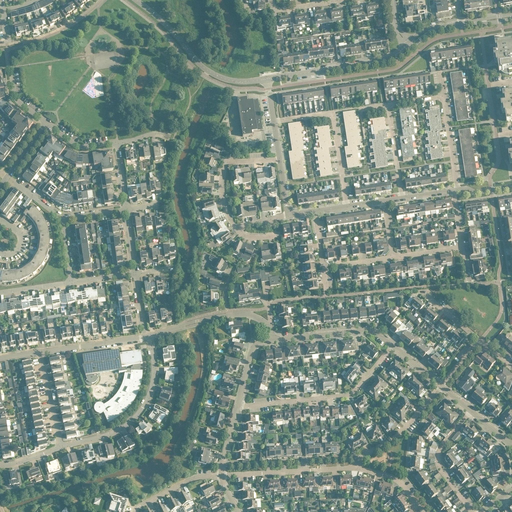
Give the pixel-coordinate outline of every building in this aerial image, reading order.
[(85,5),(85,4),(81,0),(76,0),(74,2),(80,9),(84,6),(83,5),(85,4),(85,5)] [(244,0),(245,2),(249,1),(250,4),(253,4),(253,8),(258,7),(259,11),(265,10),(265,12),(264,4),(265,4),(265,6),(264,0),(244,0)] [(443,8),(441,0),(433,0),(434,4),(435,4),(436,3),(437,9),(443,8)] [(477,9),(475,0),(469,0),(472,12),(476,11),(476,10),(477,9)] [(484,10),(482,1),(482,0),(475,0),(477,9),(479,9),(479,10),(484,10)] [(488,0),(482,1),(484,10),(488,9),(488,8),(489,8),(493,7),(491,0),(488,0)] [(417,1),(410,2),(411,12),(417,11),(421,11),(420,6),(418,7),(417,1)] [(411,12),(410,2),(402,3),(403,9),(404,9),(404,8),(405,8),(406,13),(411,12)] [(72,4),(66,7),(71,15),(71,14),(73,13),(73,14),(77,11),(72,4)] [(373,14),(371,4),(366,5),(367,11),(364,11),(365,18),(365,21),(369,20),(368,17),(373,17),(373,14)] [(377,4),(371,4),(373,14),(378,14),(378,16),(381,15),(380,9),(378,9),(377,4)] [(360,6),(355,7),(356,17),(357,19),(361,18),(361,21),(365,21),(365,18),(364,11),(361,12),(360,6)] [(71,15),(66,7),(61,11),(59,12),(63,19),(65,18),(66,19),(69,16),(69,15),(70,14),(71,15)] [(356,17),(355,7),(350,8),(350,14),(348,14),(349,20),(352,20),(351,17),(356,17)] [(449,12),(448,7),(443,8),(444,19),(452,18),(451,11),(450,11),(450,12),(449,12)] [(444,19),(443,8),(437,9),(438,14),(436,14),(436,13),(437,20),(444,19)] [(341,9),(336,10),(337,20),(337,22),(346,21),(345,14),(342,15),(341,9)] [(337,20),(336,10),(330,11),(331,16),(328,17),(329,23),(332,23),(332,20),(337,20)] [(325,11),(319,12),(321,24),(326,24),(326,25),(329,25),(329,23),(328,17),(325,17),(325,11)] [(418,17),(417,11),(411,12),(413,23),(421,22),(420,16),(419,16),(418,17)] [(62,20),(63,19),(59,12),(58,13),(54,14),(53,12),(51,13),(52,16),(56,24),(56,22),(58,21),(58,23),(62,21),(62,20)] [(321,24),(319,12),(314,13),(315,19),(312,19),(313,26),(321,24)] [(413,23),(411,12),(406,13),(407,18),(405,19),(405,18),(406,24),(413,23)] [(305,14),(300,15),(301,25),(306,24),(307,27),(310,26),(309,20),(306,20),(305,14)] [(301,28),(301,25),(300,15),(294,16),(295,22),(292,22),(293,29),(294,32),(296,32),(297,31),(297,30),(297,28),(301,28)] [(56,24),(52,16),(46,19),(50,27),(54,25),(53,24),(55,23),(56,24)] [(289,17),(283,18),(285,27),(290,27),(290,29),(293,29),(292,22),(290,23),(289,17)] [(285,27),(283,18),(278,18),(279,24),(276,25),(277,31),(285,30),(285,27)] [(43,20),(37,22),(40,31),(40,30),(40,29),(42,28),(42,30),(46,28),(43,20)] [(20,23),(21,26),(23,35),(23,34),(25,34),(25,35),(30,34),(28,25),(24,26),(23,22),(20,23)] [(40,31),(37,22),(31,24),(34,33),(38,31),(37,30),(39,29),(40,31)] [(23,34),(23,35),(21,26),(20,23),(14,24),(14,25),(12,25),(13,33),(13,32),(15,32),(16,37),(21,36),(20,35),(23,34)] [(371,51),(370,41),(365,42),(364,40),(361,41),(362,47),(365,46),(366,52),(371,51)] [(360,47),(362,47),(361,41),(359,41),(359,45),(354,45),(356,55),(361,54),(360,47)] [(511,41),(508,42),(500,43),(495,44),(496,48),(495,48),(496,53),(494,53),(494,57),(495,64),(497,63),(498,63),(499,72),(501,72),(502,73),(504,74),(509,75),(510,75),(511,73),(511,41)] [(345,57),(344,47),(339,48),(339,46),(336,46),(337,56),(340,55),(340,57),(345,57)] [(289,65),(287,55),(287,52),(281,53),(282,54),(278,55),(279,63),(283,63),(283,66),(289,65)] [(463,78),(462,72),(450,74),(451,81),(463,79),(463,80),(466,80),(465,78),(463,78)] [(464,85),(463,80),(463,79),(451,81),(452,88),(464,86),(464,87),(468,86),(468,84),(464,85)] [(465,92),(464,87),(464,86),(452,88),(453,95),(465,93),(465,94),(468,94),(467,91),(465,92)] [(511,92),(503,94),(503,98),(504,103),(501,104),(502,108),(501,108),(502,114),(505,113),(507,122),(511,122),(511,121),(511,92)] [(466,99),(465,94),(465,93),(453,95),(454,101),(466,100),(466,101),(469,100),(468,98),(466,99)] [(262,131),(258,100),(247,102),(246,98),(237,100),(243,137),(252,136),(251,132),(262,131)] [(467,105),(466,101),(466,100),(454,101),(455,108),(467,107),(467,108),(470,107),(469,105),(467,105)] [(0,109),(4,113),(11,107),(9,105),(8,106),(7,104),(0,108),(0,109)] [(12,110),(13,109),(11,107),(4,113),(8,119),(13,112),(12,110)] [(439,107),(429,108),(430,112),(428,112),(428,111),(425,111),(425,113),(428,113),(428,118),(429,119),(440,117),(439,107)] [(468,112),(467,108),(467,107),(455,108),(456,115),(468,113),(468,114),(471,114),(470,112),(468,112)] [(412,114),(411,108),(399,110),(400,117),(412,115),(412,116),(414,116),(414,114),(412,114)] [(355,117),(355,111),(343,113),(344,120),(356,119),(356,120),(358,119),(358,117),(355,117)] [(12,123),(18,114),(16,112),(15,113),(13,112),(8,119),(12,121),(11,122),(12,123)] [(469,119),(468,114),(468,113),(456,115),(457,122),(469,120),(469,121),(472,121),(471,119),(469,119)] [(24,118),(18,114),(12,123),(17,127),(18,127),(20,123),(22,124),(24,121),(23,120),(24,118)] [(413,121),(412,116),(412,115),(400,117),(401,124),(413,122),(413,123),(415,123),(415,121),(413,121)] [(441,124),(440,117),(429,119),(428,118),(426,118),(426,120),(429,120),(429,125),(429,126),(441,124)] [(385,125),(384,118),(372,120),(372,119),(369,120),(370,122),(372,121),(373,126),(373,127),(385,125)] [(357,124),(356,120),(356,119),(344,120),(345,127),(357,125),(357,126),(359,126),(359,124),(357,124)] [(33,124),(27,120),(26,122),(24,121),(22,124),(20,123),(18,127),(22,130),(23,129),(26,131),(27,129),(29,130),(33,124)] [(414,128),(413,123),(413,122),(401,124),(402,131),(414,129),(414,130),(416,129),(416,127),(414,128)] [(301,129),(300,123),(288,125),(289,132),(301,130),(301,131),(303,131),(303,129),(301,129)] [(442,131),(441,124),(429,126),(429,125),(427,125),(427,127),(430,127),(430,132),(439,131),(442,131)] [(358,131),(357,126),(357,125),(345,127),(346,134),(358,132),(358,133),(360,133),(360,131),(358,131)] [(386,132),(385,126),(385,125),(373,127),(373,126),(370,126),(371,129),(373,128),(374,133),(374,134),(386,132)] [(22,139),(26,133),(25,132),(26,131),(23,129),(22,130),(18,127),(17,127),(13,132),(22,139)] [(330,134),(329,127),(317,128),(317,127),(314,128),(314,130),(317,130),(318,134),(318,135),(330,134)] [(415,134),(414,130),(414,129),(402,131),(403,137),(411,136),(415,136),(415,137),(417,136),(417,134),(415,134)] [(471,135),(470,129),(459,131),(460,138),(472,136),(472,137),(474,137),(474,135),(471,135)] [(302,136),(301,131),(301,130),(289,132),(290,139),(302,137),(302,138),(304,137),(304,135),(302,136)] [(440,138),(439,131),(430,132),(427,133),(427,132),(424,132),(425,134),(427,134),(428,139),(428,140),(440,138)] [(22,139),(13,132),(13,133),(14,133),(11,137),(10,136),(19,143),(22,139)] [(359,138),(358,133),(358,132),(346,134),(347,141),(359,139),(359,140),(361,140),(361,138),(359,138)] [(387,139),(386,133),(386,132),(374,134),(374,133),(371,133),(372,135),(374,135),(375,140),(375,141),(384,140),(387,139)] [(331,140),(330,135),(330,134),(318,135),(318,134),(315,135),(315,137),(318,136),(319,141),(319,142),(331,140)] [(19,143),(10,136),(7,140),(15,146),(18,143),(19,143)] [(412,142),(411,136),(403,137),(399,138),(400,145),(412,143),(412,144),(415,144),(415,142),(412,142)] [(472,142),(472,137),(472,136),(460,138),(461,145),(473,143),(473,144),(475,144),(475,142),(472,142)] [(303,143),(302,138),(302,137),(290,139),(291,145),(303,144),(303,145),(305,144),(305,142),(303,143)] [(55,144),(57,142),(51,138),(46,143),(48,145),(47,146),(50,149),(49,150),(53,153),(56,148),(55,147),(57,145),(55,144)] [(441,145),(440,138),(428,140),(428,139),(425,139),(426,141),(428,141),(429,146),(429,147),(441,145)] [(360,145),(359,140),(359,139),(347,141),(348,147),(356,146),(356,147),(360,146),(360,147),(362,146),(362,144),(360,145)] [(15,146),(7,140),(4,145),(12,151),(15,146)] [(332,147),(331,141),(331,140),(319,142),(319,141),(316,142),(316,144),(319,143),(320,149),(328,148),(332,147)] [(385,146),(384,140),(375,141),(375,140),(372,141),(372,140),(369,141),(369,143),(372,142),(373,147),(373,148),(385,146)] [(413,149),(412,144),(412,143),(400,145),(401,152),(413,150),(413,151),(416,150),(416,148),(413,149)] [(473,149),(473,144),(473,143),(461,145),(462,152),(474,150),(474,151),(476,151),(476,149),(473,149)] [(65,149),(59,144),(58,146),(57,145),(55,147),(56,148),(53,153),(59,158),(65,149)] [(163,145),(162,144),(160,144),(159,144),(157,144),(158,149),(157,149),(157,148),(153,148),(155,162),(161,161),(161,156),(166,155),(165,150),(164,150),(163,145)] [(206,152),(205,156),(218,161),(219,158),(217,157),(218,155),(219,155),(220,152),(221,152),(222,152),(223,148),(216,144),(214,149),(210,148),(208,153),(206,152)] [(304,149),(303,145),(303,144),(291,145),(292,152),(300,151),(304,151),(304,152),(306,151),(306,149),(304,149)] [(12,151),(4,145),(1,149),(9,155),(12,151)] [(144,150),(144,145),(142,145),(141,145),(140,146),(139,146),(139,147),(140,158),(144,157),(144,158),(150,158),(149,147),(145,148),(146,149),(144,150)] [(442,152),(441,145),(429,147),(429,146),(425,146),(425,148),(429,148),(430,152),(430,153),(442,152)] [(47,146),(46,148),(44,146),(40,152),(49,159),(53,153),(49,150),(50,149),(47,146)] [(357,152),(356,147),(356,146),(348,147),(344,148),(345,155),(357,153),(357,154),(360,154),(360,152),(357,152)] [(386,153),(385,146),(373,148),(373,147),(370,147),(370,149),(373,149),(374,154),(374,155),(386,153)] [(131,153),(130,148),(129,148),(127,149),(126,149),(125,150),(126,161),(130,160),(131,162),(137,161),(135,151),(132,151),(132,153),(131,153)] [(329,155),(328,148),(320,149),(316,149),(316,148),(314,149),(314,151),(316,151),(317,155),(317,156),(329,155)] [(9,155),(1,149),(0,149),(0,154),(6,159),(9,155)] [(63,160),(69,153),(69,152),(65,149),(59,158),(60,157),(63,160)] [(414,155),(413,151),(413,150),(401,152),(403,162),(413,161),(412,157),(414,157),(414,158),(417,157),(417,155),(414,155)] [(474,156),(474,151),(474,150),(462,152),(463,159),(475,157),(475,158),(477,157),(477,155),(474,156)] [(301,157),(300,151),(292,152),(288,153),(290,159),(301,158),(302,159),(304,159),(304,156),(301,157)] [(49,159),(40,152),(37,156),(46,163),(45,162),(48,158),(49,159)] [(69,163),(74,154),(69,152),(69,153),(63,160),(69,163)] [(443,159),(442,152),(430,153),(430,152),(428,153),(428,155),(430,155),(431,160),(443,159)] [(102,160),(101,160),(101,165),(107,164),(107,162),(110,162),(109,160),(111,160),(110,153),(103,154),(103,156),(102,156),(102,160)] [(358,159),(357,154),(357,153),(345,155),(346,162),(358,160),(358,161),(361,161),(361,158),(358,159)] [(387,160),(386,154),(386,153),(374,155),(374,154),(369,154),(370,157),(374,156),(375,161),(375,162),(387,160)] [(75,165),(78,157),(78,156),(74,154),(69,163),(75,165)] [(100,154),(92,155),(94,166),(99,166),(101,165),(101,160),(102,160),(102,156),(100,156),(100,154)] [(318,163),(330,161),(329,155),(317,156),(317,155),(315,156),(315,158),(317,157),(318,162),(318,163)] [(46,163),(37,156),(36,157),(37,157),(35,161),(35,162),(43,167),(46,163)] [(216,164),(217,164),(218,161),(205,156),(202,162),(203,165),(214,169),(215,168),(216,164)] [(475,163),(475,158),(475,157),(463,159),(464,165),(476,164),(476,165),(478,164),(478,162),(475,163)] [(302,164),(302,159),(301,158),(290,159),(291,166),(302,165),(303,166),(305,165),(305,163),(302,164)] [(359,166),(358,161),(358,160),(346,162),(347,169),(359,167),(359,168),(362,167),(362,165),(359,166)] [(388,167),(387,160),(375,162),(375,161),(370,161),(371,163),(375,163),(376,169),(388,167)] [(43,167),(35,162),(35,161),(32,165),(40,171),(43,167)] [(331,168),(330,161),(318,163),(318,162),(316,162),(316,165),(318,164),(319,169),(319,170),(331,168)] [(101,165),(101,167),(102,173),(113,171),(112,163),(110,164),(110,162),(107,162),(107,164),(101,165)] [(476,169),(476,165),(476,164),(464,165),(465,172),(477,170),(477,171),(479,171),(479,169),(476,169)] [(40,171),(32,165),(29,169),(29,170),(37,175),(40,171)] [(303,170),(303,166),(302,165),(291,166),(292,173),(304,172),(306,172),(306,170),(303,170)] [(267,168),(264,169),(267,183),(270,183),(270,181),(275,180),(274,169),(270,170),(270,171),(268,171),(268,169),(267,168)] [(320,177),(332,175),(331,168),(319,170),(319,169),(317,169),(317,171),(319,171),(320,177)] [(39,177),(37,175),(29,170),(29,169),(25,173),(33,179),(36,181),(39,177)] [(244,169),(240,170),(243,184),(250,183),(251,181),(250,170),(249,169),(246,170),(246,171),(245,171),(244,170),(244,169)] [(267,183),(264,169),(261,169),(261,170),(261,171),(259,171),(259,170),(256,171),(257,183),(259,184),(267,183)] [(243,184),(240,170),(238,170),(237,171),(238,173),(236,173),(235,173),(232,173),(232,176),(231,176),(232,180),(233,180),(233,183),(239,183),(239,185),(243,184)] [(478,176),(477,171),(477,170),(465,172),(466,179),(477,177),(478,178),(480,178),(480,176),(478,176)] [(304,177),(304,172),(292,173),(293,180),(304,179),(307,179),(307,177),(304,177)] [(30,184),(33,179),(25,173),(22,178),(30,184)] [(111,176),(112,176),(111,173),(100,175),(101,183),(111,181),(111,176)] [(199,177),(199,184),(214,185),(214,182),(213,181),(212,181),(212,179),(213,179),(213,176),(212,176),(201,175),(199,177)] [(112,186),(112,184),(111,181),(101,183),(102,190),(113,188),(113,186),(112,186)] [(156,182),(150,183),(152,197),(152,196),(151,193),(154,193),(154,191),(155,191),(156,196),(157,196),(159,195),(160,195),(161,194),(160,183),(156,183),(156,182)] [(152,197),(150,183),(149,183),(150,186),(146,186),(146,185),(140,186),(142,200),(142,199),(142,196),(145,195),(145,194),(146,194),(147,199),(148,198),(149,198),(150,197),(152,197)] [(45,197),(52,187),(48,184),(42,193),(42,192),(44,194),(43,195),(45,197)] [(199,184),(199,187),(201,188),(201,193),(211,194),(211,190),(211,189),(211,188),(213,188),(213,187),(214,185),(199,184)] [(142,200),(140,186),(140,188),(137,189),(137,188),(127,189),(129,199),(135,198),(135,197),(136,197),(137,201),(138,201),(140,201),(141,200),(142,200)] [(49,200),(56,190),(52,187),(45,197),(46,195),(48,197),(47,198),(49,200)] [(113,191),(114,191),(113,188),(102,190),(103,197),(113,196),(113,191)] [(18,200),(23,194),(19,191),(18,193),(16,192),(14,190),(13,191),(14,192),(11,195),(18,200)] [(53,203),(60,193),(56,190),(49,200),(50,198),(52,200),(51,201),(53,203)] [(271,211),(269,197),(268,190),(264,191),(265,195),(267,196),(267,197),(262,198),(260,200),(262,211),(262,212),(265,212),(265,211),(267,210),(267,211),(268,212),(271,211)] [(63,207),(66,196),(61,195),(60,194),(60,193),(53,203),(54,201),(58,204),(61,205),(61,207),(63,207)] [(18,200),(11,195),(9,198),(8,197),(8,198),(15,204),(17,206),(20,201),(18,200)] [(74,208),(72,196),(72,197),(71,197),(66,196),(63,207),(63,208),(63,207),(65,208),(66,206),(68,207),(73,206),(74,208)] [(114,201),(114,199),(113,196),(103,197),(105,205),(115,203),(115,201),(114,201)] [(272,197),(269,197),(271,211),(273,211),(274,210),(274,208),(275,208),(276,209),(280,208),(278,198),(272,199),(272,197)] [(15,204),(8,198),(7,199),(7,200),(5,203),(12,208),(15,204)] [(253,202),(247,203),(247,201),(247,198),(245,198),(245,201),(245,203),(248,217),(251,217),(251,216),(251,215),(253,215),(253,216),(256,215),(255,203),(253,202)] [(202,210),(203,213),(217,209),(216,206),(215,206),(213,207),(213,205),(213,204),(212,201),(202,204),(204,209),(202,210)] [(487,202),(482,203),(483,211),(483,213),(483,214),(490,213),(489,210),(488,210),(487,202)] [(12,208),(5,203),(3,206),(2,206),(2,207),(10,213),(11,214),(15,210),(12,208)] [(248,217),(245,203),(242,204),(242,206),(237,206),(238,217),(242,216),(244,215),(244,217),(245,218),(248,217)] [(1,209),(0,209),(0,211),(2,213),(1,215),(5,218),(6,219),(10,213),(2,207),(1,208),(1,209)] [(39,213),(36,210),(33,207),(29,212),(26,210),(23,215),(24,216),(25,217),(27,215),(28,216),(32,220),(39,213)] [(218,212),(217,209),(203,213),(205,220),(207,221),(218,218),(218,217),(218,215),(217,215),(216,213),(217,213),(218,212)] [(384,221),(383,215),(380,215),(380,212),(374,212),(375,220),(376,226),(379,225),(379,221),(378,222),(378,220),(381,220),(381,221),(384,221)] [(42,216),(39,213),(32,220),(35,223),(36,225),(44,220),(42,216)] [(146,228),(144,214),(143,214),(142,214),(140,214),(139,214),(140,219),(138,219),(138,218),(132,219),(133,225),(136,225),(137,233),(143,232),(142,226),(146,226),(146,228)] [(156,228),(154,214),(153,214),(151,214),(150,214),(149,214),(150,219),(148,219),(148,218),(145,218),(144,215),(144,214),(146,228),(146,231),(148,231),(148,228),(152,227),(152,226),(155,226),(156,228)] [(164,215),(164,214),(163,214),(162,214),(160,214),(159,214),(159,219),(158,219),(158,218),(155,218),(154,215),(154,214),(156,228),(162,227),(162,226),(166,226),(164,215)] [(48,228),(46,225),(46,224),(44,220),(36,225),(37,227),(38,231),(48,228)] [(119,226),(118,224),(118,221),(107,222),(108,230),(118,229),(118,226),(119,226)] [(211,229),(211,231),(212,233),(214,236),(215,237),(227,229),(225,226),(224,226),(223,227),(222,225),(223,225),(221,223),(220,223),(211,229)] [(305,223),(300,224),(301,229),(302,233),(307,232),(308,235),(311,234),(310,228),(307,228),(306,224),(305,224),(305,223)] [(296,224),(291,225),(292,231),(293,235),(299,234),(299,236),(302,235),(302,233),(301,229),(298,230),(297,225),(296,225),(296,224)] [(290,240),(294,239),(293,235),(292,231),(289,231),(289,226),(288,226),(287,226),(282,226),(284,236),(287,236),(287,238),(290,237),(290,240)] [(49,233),(49,232),(48,228),(38,231),(39,236),(40,238),(49,237),(49,233)] [(470,235),(468,235),(469,241),(478,239),(477,230),(475,231),(474,228),(469,228),(470,235)] [(120,236),(120,233),(119,231),(118,229),(108,230),(109,237),(120,236)] [(228,231),(227,229),(215,237),(217,240),(218,239),(222,244),(230,238),(228,235),(227,234),(226,233),(228,232),(228,231)] [(436,232),(430,233),(431,235),(432,244),(437,243),(437,240),(440,239),(439,230),(439,229),(435,230),(436,232)] [(449,242),(448,233),(445,233),(445,229),(439,230),(440,239),(443,239),(444,243),(449,242)] [(454,237),(457,237),(456,230),(453,231),(453,232),(448,233),(449,242),(455,241),(454,237)] [(432,244),(431,235),(430,234),(430,233),(426,234),(425,231),(421,232),(422,234),(423,242),(426,241),(426,245),(432,244)] [(420,242),(423,242),(422,234),(416,235),(416,237),(413,238),(415,247),(420,246),(420,242)] [(120,243),(120,241),(121,240),(120,236),(109,237),(110,245),(120,243)] [(415,247),(413,238),(413,236),(404,237),(405,239),(405,244),(409,244),(409,248),(415,247)] [(50,241),(49,237),(40,238),(40,240),(39,245),(49,246),(50,241)] [(376,244),(373,244),(374,251),(377,251),(377,252),(383,252),(383,249),(387,249),(387,248),(385,239),(379,240),(380,243),(376,244)] [(400,246),(400,249),(401,250),(406,249),(405,244),(405,239),(399,240),(399,239),(395,239),(396,246),(400,246)] [(122,246),(121,246),(120,243),(110,245),(107,245),(108,253),(110,252),(122,251),(122,248),(122,246)] [(169,255),(170,260),(171,260),(173,259),(174,259),(175,258),(174,253),(176,253),(175,247),(170,248),(169,243),(163,244),(165,257),(168,257),(168,255),(169,255)] [(240,259),(246,245),(243,244),(242,244),(242,245),(240,245),(240,244),(237,243),(232,254),(237,256),(237,258),(240,259)] [(358,253),(362,252),(361,246),(360,243),(351,244),(351,248),(353,256),(359,255),(358,253)] [(49,250),(49,247),(49,246),(39,245),(39,249),(38,251),(47,254),(49,250)] [(249,246),(248,245),(246,245),(240,259),(247,262),(250,261),(254,249),(254,248),(251,247),(250,248),(249,248),(249,247),(249,246)] [(272,260),(270,245),(267,246),(266,247),(266,248),(264,248),(264,247),(261,247),(260,248),(262,260),(264,262),(272,260)] [(279,245),(276,246),(275,247),(274,247),(273,245),(270,245),(272,260),(276,260),(276,258),(281,257),(279,245)] [(307,248),(306,245),(300,246),(301,252),(303,252),(303,255),(307,254),(313,254),(312,249),(311,248),(307,248)] [(345,245),(336,246),(337,256),(340,256),(341,258),(347,257),(347,256),(349,255),(348,246),(346,247),(345,245)] [(364,246),(361,246),(362,252),(365,252),(366,254),(372,253),(370,245),(364,246)] [(333,257),(337,256),(336,246),(332,247),(332,250),(327,251),(328,260),(334,259),(333,257)] [(163,261),(162,250),(158,251),(158,249),(151,250),(153,260),(156,260),(156,258),(157,258),(158,263),(159,263),(161,262),(162,262),(163,262),(163,261)] [(480,250),(470,251),(471,254),(471,260),(477,259),(483,258),(482,250),(480,250)] [(46,258),(47,254),(38,251),(37,253),(35,257),(44,262),(46,258)] [(122,258),(122,255),(123,255),(123,253),(122,251),(110,252),(111,256),(112,256),(112,260),(122,258)] [(151,264),(150,253),(146,254),(146,252),(140,253),(140,257),(141,263),(145,263),(144,262),(146,261),(146,266),(148,266),(149,266),(150,265),(152,264),(151,264)] [(308,257),(307,254),(303,255),(301,255),(302,258),(304,258),(305,264),(309,263),(314,262),(314,258),(313,258),(313,257),(308,257)] [(449,254),(445,255),(446,264),(451,264),(452,268),(455,267),(454,259),(451,259),(450,255),(449,255),(449,254)] [(228,266),(227,265),(211,255),(209,259),(209,261),(212,262),(211,265),(211,267),(222,273),(223,272),(225,270),(224,269),(224,268),(225,268),(226,268),(228,266)] [(446,264),(445,255),(440,256),(441,257),(439,257),(440,261),(437,261),(439,273),(440,272),(440,269),(442,269),(442,268),(443,267),(443,265),(446,264)] [(41,266),(43,263),(44,262),(35,257),(33,261),(31,263),(38,269),(41,266)] [(432,257),(428,258),(430,267),(430,269),(435,271),(435,273),(436,274),(437,276),(439,276),(439,273),(437,261),(434,262),(434,260),(434,258),(433,258),(432,257)] [(124,266),(124,263),(124,261),(123,261),(122,258),(112,260),(114,267),(124,266)] [(430,269),(430,267),(428,258),(424,258),(424,259),(423,259),(424,265),(421,266),(422,275),(425,275),(425,270),(430,269)] [(483,266),(482,263),(482,259),(474,261),(475,264),(472,264),(473,271),(487,269),(487,268),(486,268),(486,267),(485,267),(485,266),(484,266),(483,266)] [(413,274),(412,262),(407,263),(407,264),(406,264),(407,268),(404,268),(405,274),(408,274),(408,275),(413,274)] [(422,275),(421,266),(418,266),(417,262),(416,262),(412,262),(413,274),(413,275),(419,274),(419,276),(422,275)] [(35,273),(38,269),(31,263),(30,264),(26,267),(32,275),(35,273)] [(309,266),(309,263),(305,264),(303,264),(303,267),(305,267),(306,273),(310,272),(316,271),(315,266),(314,266),(309,266)] [(405,277),(405,274),(404,268),(401,269),(400,265),(399,265),(399,264),(395,265),(396,274),(400,273),(400,275),(400,276),(401,276),(401,277),(402,277),(405,277)] [(396,274),(395,265),(390,265),(390,266),(389,266),(390,270),(387,271),(388,276),(391,276),(391,275),(396,274)] [(28,278),(32,275),(26,267),(22,270),(20,270),(24,279),(28,278)] [(361,268),(362,277),(363,280),(371,279),(370,273),(367,274),(367,268),(366,268),(365,267),(361,268)] [(379,276),(378,267),(373,268),(374,269),(373,269),(373,273),(370,273),(371,279),(374,279),(374,277),(379,276)] [(382,267),(378,267),(379,276),(380,278),(385,277),(385,278),(388,278),(388,276),(387,271),(384,271),(384,267),(383,267),(382,267)] [(362,277),(361,268),(356,268),(356,269),(355,269),(356,273),(353,274),(354,282),(360,281),(359,277),(362,277)] [(484,275),(484,273),(485,272),(486,272),(486,271),(487,270),(487,269),(473,271),(474,277),(477,277),(477,280),(485,279),(484,275)] [(24,279),(20,270),(18,271),(14,272),(16,282),(20,281),(24,279)] [(345,280),(344,270),(340,271),(340,272),(339,272),(339,276),(336,276),(337,282),(340,282),(341,283),(346,282),(345,280)] [(349,270),(344,270),(345,280),(351,279),(351,282),(354,282),(353,274),(350,274),(350,270),(349,270)] [(269,275),(265,276),(264,271),(259,272),(261,283),(269,281),(270,286),(280,285),(280,283),(281,283),(280,282),(279,277),(269,278),(269,275)] [(16,282),(14,272),(9,273),(7,273),(7,283),(11,283),(16,282)] [(311,275),(310,272),(306,273),(304,273),(305,279),(307,278),(307,282),(311,281),(317,280),(316,275),(315,274),(311,275)] [(204,275),(203,276),(203,277),(204,277),(204,278),(205,278),(205,279),(206,279),(208,279),(207,285),(210,286),(210,291),(215,291),(218,291),(218,288),(219,284),(220,285),(221,284),(221,283),(221,282),(222,279),(208,275),(207,275),(207,274),(206,274),(206,275),(205,275),(204,275)] [(166,279),(165,279),(164,279),(163,278),(162,278),(160,279),(161,283),(160,284),(160,282),(156,283),(158,293),(164,292),(163,291),(169,290),(168,284),(167,284),(166,279)] [(144,284),(141,285),(142,291),(145,291),(145,293),(152,292),(151,291),(155,290),(154,279),(153,279),(152,279),(151,279),(150,279),(149,279),(148,279),(149,284),(148,284),(148,283),(144,283),(144,284)] [(312,284),(311,281),(307,282),(298,283),(298,286),(298,287),(305,286),(305,288),(308,288),(309,291),(318,289),(318,284),(317,284),(317,283),(312,284)] [(128,290),(128,288),(127,285),(116,287),(117,294),(127,293),(127,290),(128,290)] [(239,302),(260,299),(258,290),(247,292),(247,291),(248,291),(247,285),(238,287),(240,294),(238,294),(239,302)] [(105,299),(104,289),(101,289),(101,288),(96,289),(98,300),(98,299),(105,299)] [(91,289),(89,290),(90,300),(98,300),(96,289),(96,290),(94,290),(93,290),(93,289),(91,289)] [(90,300),(89,290),(84,290),(84,291),(81,292),(83,302),(90,300)] [(83,302),(81,292),(78,292),(78,291),(74,292),(75,303),(83,302)] [(75,303),(74,292),(69,293),(69,294),(66,294),(68,305),(68,304),(75,303)] [(68,305),(66,294),(63,294),(63,293),(58,294),(60,305),(67,305),(68,305)] [(129,296),(128,296),(127,293),(117,294),(118,302),(129,300),(129,296)] [(60,305),(58,294),(54,295),(54,296),(51,296),(53,307),(53,310),(60,308),(60,305)] [(217,298),(218,297),(218,295),(217,294),(203,294),(203,302),(205,304),(217,303),(218,302),(218,299),(216,299),(216,298),(217,298)] [(45,307),(43,296),(39,297),(39,298),(36,298),(38,309),(45,307)] [(53,307),(51,296),(48,297),(48,296),(43,296),(45,307),(45,310),(53,310),(53,307)] [(30,309),(28,298),(24,299),(24,300),(21,300),(22,311),(23,311),(30,309)] [(38,309),(36,298),(33,299),(33,298),(28,298),(30,309),(37,309),(38,309)] [(414,309),(420,301),(416,298),(414,300),(411,298),(404,306),(408,308),(409,309),(412,307),(414,309)] [(22,311),(21,300),(18,301),(18,300),(13,301),(15,311),(22,311)] [(130,305),(130,303),(129,300),(118,302),(119,309),(129,308),(129,305),(130,305)] [(15,311),(13,301),(9,301),(9,302),(6,303),(6,302),(7,313),(8,313),(15,311)] [(425,305),(420,301),(414,309),(416,311),(415,313),(419,316),(423,311),(421,309),(425,305)] [(288,314),(287,309),(292,308),(292,305),(276,307),(277,313),(279,313),(279,316),(284,315),(284,318),(290,317),(289,314),(288,314)] [(366,309),(365,309),(366,320),(369,319),(369,318),(375,317),(374,307),(373,305),(365,306),(366,309)] [(383,306),(374,307),(375,317),(378,317),(378,316),(384,315),(383,306)] [(131,315),(131,313),(131,311),(130,311),(129,308),(119,309),(117,310),(118,317),(121,317),(131,315)] [(339,321),(338,312),(332,313),(332,308),(328,308),(329,313),(330,323),(333,323),(333,322),(339,321)] [(366,320),(365,309),(361,310),(361,308),(356,308),(356,310),(357,315),(359,315),(360,319),(362,319),(362,320),(366,320)] [(166,309),(160,310),(161,320),(165,320),(165,319),(166,318),(167,323),(168,323),(169,323),(170,322),(171,322),(172,321),(171,316),(172,316),(172,310),(166,311),(166,309)] [(348,320),(347,311),(341,312),(341,309),(337,309),(338,312),(339,321),(339,322),(342,322),(342,321),(348,320)] [(427,320),(434,312),(429,309),(426,313),(423,311),(419,316),(423,320),(424,319),(425,318),(427,320)] [(357,319),(357,315),(356,310),(347,311),(348,320),(348,321),(351,321),(351,320),(357,319)] [(390,326),(399,314),(396,311),(394,311),(393,313),(390,311),(386,316),(388,318),(386,321),(387,322),(386,323),(390,326)] [(330,323),(329,313),(325,314),(325,312),(319,312),(320,317),(320,319),(323,319),(324,323),(326,323),(326,324),(330,323)] [(438,316),(434,312),(427,320),(430,322),(428,324),(432,327),(437,322),(434,320),(438,316)] [(160,324),(158,313),(155,314),(154,313),(148,313),(150,324),(153,323),(153,322),(154,322),(155,326),(156,326),(158,326),(159,325),(160,324)] [(309,324),(311,323),(311,314),(305,315),(303,313),(301,314),(303,326),(309,326),(309,324)] [(321,325),(320,319),(320,317),(317,317),(316,314),(311,314),(311,323),(314,323),(314,325),(321,325)] [(132,323),(131,320),(132,320),(131,315),(121,317),(122,324),(132,323)] [(292,318),(279,320),(280,326),(282,326),(282,328),(291,328),(290,322),(292,322),(292,318)] [(440,331),(447,323),(443,320),(439,324),(437,322),(432,327),(436,331),(438,329),(440,331)] [(86,324),(83,324),(83,326),(83,327),(84,333),(84,335),(84,337),(90,336),(89,334),(90,333),(90,332),(92,332),(91,326),(92,326),(91,325),(91,321),(86,321),(86,324)] [(243,333),(241,321),(233,321),(233,324),(226,325),(226,329),(231,329),(232,337),(239,337),(239,340),(245,341),(246,338),(244,337),(245,334),(243,333)] [(100,325),(101,331),(101,332),(101,334),(107,334),(106,331),(107,330),(110,329),(109,325),(109,322),(106,323),(106,324),(100,325)] [(134,330),(133,327),(133,325),(132,325),(132,323),(122,324),(123,334),(128,333),(128,331),(134,330)] [(398,329),(401,331),(405,326),(402,324),(400,326),(396,323),(389,331),(394,335),(398,329)] [(403,334),(399,339),(404,343),(410,335),(408,333),(412,328),(407,323),(405,326),(401,331),(403,334)] [(451,327),(447,323),(440,331),(443,333),(442,335),(445,339),(450,333),(447,331),(451,327)] [(92,326),(91,326),(92,332),(93,333),(93,336),(98,335),(98,333),(98,332),(99,331),(101,331),(100,325),(100,324),(97,324),(97,325),(92,326)] [(74,326),(65,327),(67,339),(72,339),(72,336),(73,335),(75,334),(74,329),(74,327),(74,326)] [(80,328),(74,329),(75,334),(75,336),(76,338),(81,337),(81,335),(81,334),(84,333),(83,327),(83,326),(80,327),(80,328)] [(60,329),(57,330),(58,337),(60,337),(62,338),(62,340),(67,339),(66,330),(65,327),(60,328),(60,329)] [(55,341),(55,339),(56,337),(58,337),(57,330),(54,330),(54,331),(49,332),(50,342),(55,341)] [(454,342),(460,334),(456,331),(452,335),(450,333),(445,339),(449,342),(451,340),(454,342)] [(37,334),(31,335),(33,344),(38,343),(38,341),(38,340),(41,339),(40,332),(37,333),(37,334)] [(43,332),(40,332),(41,339),(43,339),(44,340),(45,343),(50,342),(49,332),(43,333),(43,332)] [(24,345),(24,343),(24,342),(23,335),(22,333),(17,334),(17,336),(14,336),(14,337),(15,343),(17,343),(19,344),(19,346),(24,345)] [(33,344),(31,335),(26,335),(26,334),(23,335),(24,342),(26,341),(26,342),(27,343),(27,345),(33,344)] [(464,338),(460,334),(454,342),(456,344),(455,346),(459,350),(463,344),(461,342),(464,338)] [(8,335),(5,335),(6,344),(9,344),(10,345),(10,347),(16,347),(15,343),(14,337),(9,338),(8,335)] [(413,341),(415,344),(419,338),(417,336),(416,336),(415,335),(414,335),(413,337),(410,335),(404,343),(408,347),(413,341)] [(511,337),(508,335),(502,342),(510,348),(509,349),(511,351),(511,337)] [(418,355),(425,347),(422,344),(423,343),(423,342),(422,341),(419,338),(415,344),(418,346),(413,351),(418,355)] [(233,339),(232,342),(235,343),(233,352),(242,354),(244,345),(239,344),(240,341),(233,339)] [(358,351),(358,343),(352,343),(352,342),(347,343),(348,352),(355,351),(354,351),(358,351)] [(348,352),(347,343),(343,343),(343,344),(338,345),(340,358),(343,357),(343,353),(348,352)] [(330,354),(329,344),(324,345),(325,346),(320,347),(321,355),(324,355),(324,358),(330,357),(330,354)] [(340,358),(338,345),(334,345),(334,344),(329,344),(330,354),(336,354),(336,358),(340,358)] [(312,356),(311,346),(306,347),(306,348),(302,349),(303,360),(308,360),(312,359),(312,356)] [(321,355),(320,347),(316,347),(316,346),(311,346),(312,356),(318,356),(318,355),(321,355)] [(369,356),(372,359),(374,356),(375,357),(378,355),(377,354),(377,353),(369,346),(364,352),(365,353),(362,356),(365,358),(367,358),(369,356)] [(167,350),(163,350),(163,354),(164,356),(163,356),(164,361),(171,360),(176,360),(175,357),(174,347),(167,348),(167,350)] [(427,353),(429,356),(434,350),(431,348),(429,350),(425,347),(418,355),(422,359),(427,353)] [(294,358),(293,348),(288,349),(288,350),(284,351),(284,355),(285,362),(288,361),(288,359),(294,358)] [(303,360),(302,349),(298,349),(297,348),(293,348),(294,358),(294,361),(296,361),(298,359),(298,358),(300,357),(301,357),(301,360),(303,360)] [(275,360),(274,350),(269,351),(269,352),(265,352),(266,361),(272,361),(273,364),(276,363),(276,360),(275,360)] [(278,350),(274,350),(275,360),(276,360),(279,360),(279,362),(285,362),(284,355),(281,355),(281,351),(278,351),(278,350)] [(432,367),(439,358),(435,355),(437,353),(434,350),(429,356),(432,358),(428,363),(432,367)] [(142,371),(141,371),(131,371),(131,369),(122,371),(121,368),(119,355),(119,351),(83,357),(83,360),(80,361),(81,367),(82,367),(87,379),(84,380),(85,381),(85,382),(85,383),(86,383),(86,384),(87,385),(88,385),(88,386),(89,386),(90,386),(91,387),(92,387),(92,384),(93,384),(94,384),(95,383),(96,383),(96,382),(97,381),(97,380),(97,379),(97,378),(97,375),(118,372),(119,374),(125,373),(124,380),(122,385),(120,390),(117,395),(113,399),(108,403),(104,406),(103,405),(102,404),(101,404),(101,403),(100,403),(99,403),(98,403),(98,404),(97,404),(96,405),(95,405),(95,406),(94,407),(94,408),(94,409),(94,410),(94,411),(95,411),(95,412),(96,413),(97,414),(98,414),(99,414),(100,414),(101,414),(103,413),(108,423),(112,421),(113,421),(114,421),(114,422),(119,420),(118,419),(118,418),(118,417),(119,417),(125,412),(130,406),(135,399),(138,392),(141,384),(142,376),(142,371)] [(142,364),(141,352),(137,352),(119,355),(121,368),(133,366),(133,368),(131,368),(131,369),(131,371),(141,371),(141,365),(142,364)] [(482,358),(479,356),(474,361),(480,366),(482,363),(486,367),(485,368),(488,370),(495,362),(492,360),(492,359),(491,358),(490,359),(489,357),(486,354),(482,358)] [(58,358),(49,360),(50,365),(56,364),(57,367),(63,366),(62,361),(61,356),(57,357),(58,358)] [(226,369),(225,371),(232,373),(233,370),(236,371),(237,364),(239,365),(240,361),(225,357),(224,361),(227,362),(225,368),(226,369)] [(364,363),(358,358),(355,362),(356,363),(361,367),(364,363)] [(441,365),(444,367),(448,362),(445,360),(443,362),(439,358),(432,367),(437,370),(441,365)] [(22,364),(18,365),(19,369),(23,369),(34,366),(33,363),(31,364),(30,361),(29,359),(23,360),(24,362),(22,363),(22,364)] [(392,377),(400,367),(396,364),(397,362),(394,360),(386,370),(389,372),(390,370),(392,371),(389,374),(392,377)] [(34,366),(23,369),(24,375),(35,372),(35,369),(32,370),(32,367),(34,366)] [(57,367),(51,368),(52,374),(58,373),(58,375),(65,374),(63,366),(57,367)] [(268,373),(269,369),(260,367),(259,371),(260,371),(259,373),(263,374),(262,377),(267,378),(269,379),(270,374),(268,373)] [(405,371),(400,367),(392,377),(396,379),(398,377),(399,378),(398,379),(401,382),(406,375),(408,377),(410,374),(409,372),(406,370),(405,371)] [(178,374),(178,368),(164,369),(164,373),(167,373),(166,375),(165,381),(170,382),(172,383),(172,382),(173,382),(174,375),(178,374)] [(511,375),(504,368),(496,377),(497,377),(497,378),(496,378),(496,379),(497,380),(497,381),(498,381),(499,381),(500,381),(500,380),(501,379),(504,382),(503,382),(506,385),(503,387),(508,392),(511,383),(511,382),(509,381),(510,380),(511,379),(510,378),(511,376),(511,375)] [(350,369),(346,373),(355,380),(358,375),(350,369)] [(475,384),(470,379),(475,373),(470,369),(465,375),(466,376),(461,381),(460,383),(458,381),(457,382),(457,383),(456,383),(456,384),(457,385),(457,386),(460,389),(461,388),(467,394),(475,384)] [(35,372),(24,375),(26,381),(25,381),(36,379),(36,376),(33,376),(33,373),(35,373),(35,372)] [(351,384),(355,380),(346,373),(343,377),(351,384)] [(65,374),(58,375),(53,376),(54,382),(60,381),(60,383),(68,382),(66,374),(65,374)] [(322,374),(318,375),(318,377),(319,378),(319,384),(323,383),(323,391),(329,390),(328,380),(328,377),(325,377),(322,374)] [(413,389),(418,383),(414,379),(415,377),(413,375),(412,375),(410,374),(408,377),(410,378),(405,385),(407,387),(408,385),(413,389)] [(266,384),(267,378),(262,377),(258,376),(257,382),(256,381),(255,385),(265,387),(268,388),(268,385),(266,384)] [(333,379),(328,380),(329,390),(335,390),(334,382),(337,382),(336,376),(333,376),(333,379)] [(234,383),(231,382),(228,381),(229,378),(223,377),(222,382),(224,383),(223,387),(221,386),(219,390),(228,393),(229,389),(232,390),(234,383)] [(310,392),(309,382),(305,382),(305,377),(300,378),(300,386),(303,385),(304,393),(310,392)] [(377,381),(373,385),(379,391),(383,386),(385,387),(387,385),(377,377),(375,379),(377,381)] [(298,378),(295,378),(295,383),(289,384),(290,394),(296,394),(295,386),(298,386),(298,378)] [(314,381),(309,382),(310,392),(315,392),(315,384),(318,384),(317,378),(314,378),(314,381)] [(36,379),(25,381),(27,387),(38,385),(37,382),(35,382),(34,379),(36,379)] [(289,384),(289,379),(283,380),(283,382),(280,382),(281,388),(284,388),(285,395),(290,394),(289,384)] [(60,383),(55,384),(56,390),(62,389),(62,392),(69,390),(67,383),(68,382),(60,383)] [(421,398),(428,390),(426,389),(427,387),(424,385),(423,386),(418,383),(413,389),(417,393),(416,394),(421,398)] [(38,385),(27,387),(28,393),(39,391),(38,388),(36,388),(35,385),(38,385)] [(264,391),(265,387),(255,385),(254,388),(255,389),(255,391),(259,392),(258,395),(264,397),(266,391),(264,391)] [(379,391),(373,385),(369,390),(367,389),(365,391),(375,399),(377,397),(376,395),(379,391)] [(477,391),(472,398),(482,406),(487,399),(482,395),(485,391),(478,386),(475,389),(477,391)] [(161,394),(159,399),(168,402),(170,397),(171,394),(172,390),(162,388),(161,392),(163,392),(162,394),(161,394)] [(62,392),(57,393),(58,398),(63,397),(64,400),(70,399),(73,398),(74,398),(73,395),(70,396),(69,393),(69,391),(69,390),(62,392)] [(210,390),(210,392),(214,393),(214,396),(217,396),(215,405),(218,406),(228,408),(230,400),(223,398),(224,393),(215,391),(210,390)] [(39,391),(28,393),(29,399),(40,397),(39,394),(37,394),(36,391),(39,391)] [(411,410),(413,407),(407,402),(408,400),(403,395),(401,397),(404,399),(402,402),(403,403),(399,407),(406,413),(410,408),(411,410)] [(352,404),(355,410),(358,415),(362,413),(360,409),(366,406),(364,402),(366,401),(364,396),(358,399),(358,401),(356,402),(356,401),(352,404)] [(37,397),(40,397),(29,399),(30,405),(41,403),(40,400),(38,400),(37,397)] [(64,400),(58,401),(59,406),(65,405),(66,408),(74,407),(75,406),(73,398),(70,399),(64,400)] [(489,410),(488,411),(490,413),(489,414),(490,415),(493,415),(496,418),(502,411),(495,406),(497,403),(493,399),(486,408),(489,410)] [(41,403),(30,405),(31,411),(42,409),(42,406),(39,406),(39,404),(41,403)] [(445,418),(450,411),(446,408),(447,406),(444,404),(436,414),(439,416),(440,414),(445,418)] [(153,410),(155,410),(154,412),(153,411),(149,417),(152,420),(153,418),(157,421),(163,414),(166,416),(168,412),(168,413),(169,412),(154,405),(154,406),(155,406),(153,410)] [(347,407),(347,406),(340,407),(341,413),(338,413),(338,417),(339,420),(342,419),(342,416),(349,416),(353,417),(355,417),(358,421),(350,406),(349,406),(350,407),(347,407)] [(74,407),(66,408),(60,409),(61,415),(67,414),(68,416),(75,415),(74,407)] [(312,408),(312,410),(312,414),(309,414),(310,418),(310,421),(316,420),(316,417),(319,417),(318,407),(312,408)] [(338,413),(337,407),(331,408),(332,414),(329,414),(329,418),(330,421),(333,420),(333,417),(338,417),(338,413)] [(402,417),(406,413),(399,407),(395,412),(394,411),(392,413),(401,421),(404,419),(402,417)] [(309,414),(309,410),(309,408),(302,409),(303,415),(300,415),(300,419),(301,422),(304,421),(304,418),(310,418),(309,414)] [(329,418),(329,414),(328,408),(322,409),(323,415),(320,415),(320,421),(326,421),(325,418),(329,418)] [(42,409),(31,411),(33,417),(32,417),(32,418),(43,415),(43,412),(40,413),(40,410),(42,409)] [(300,419),(300,415),(299,409),(293,410),(294,416),(291,416),(291,421),(292,423),(295,422),(295,419),(300,419)] [(511,413),(508,410),(503,416),(506,418),(502,423),(507,427),(509,424),(510,425),(511,423),(511,421),(511,418),(511,417),(511,416),(511,413)] [(291,421),(291,416),(290,411),(284,412),(285,418),(282,418),(282,425),(287,424),(288,422),(288,421),(291,421)] [(455,415),(450,411),(445,418),(449,422),(448,423),(451,425),(459,416),(456,414),(455,415)] [(282,418),(281,412),(275,413),(276,419),(273,419),(273,426),(277,425),(277,426),(282,425),(282,418)] [(211,413),(210,416),(215,418),(215,419),(212,418),(211,419),(211,421),(211,422),(214,422),(213,427),(221,429),(221,428),(222,429),(224,422),(223,421),(224,416),(216,414),(211,413)] [(43,415),(32,418),(34,423),(34,424),(45,421),(44,418),(42,419),(41,416),(43,415)] [(75,415),(68,416),(62,417),(63,423),(69,422),(69,424),(77,423),(76,415),(75,415)] [(252,423),(252,426),(255,426),(258,425),(258,422),(255,422),(255,416),(245,417),(245,423),(252,423)] [(385,422),(381,427),(385,430),(384,431),(387,434),(393,428),(394,429),(398,425),(388,417),(384,421),(385,422)] [(45,421),(34,424),(35,430),(46,427),(45,424),(43,425),(42,422),(45,421)] [(69,424),(64,425),(65,431),(71,430),(71,433),(79,431),(78,423),(77,423),(69,424)] [(151,429),(153,427),(148,423),(146,426),(143,423),(142,425),(141,425),(139,426),(140,428),(135,430),(138,435),(139,435),(140,435),(141,435),(142,435),(143,435),(143,436),(144,436),(145,435),(146,435),(148,434),(151,430),(151,429)] [(428,424),(425,428),(432,434),(434,436),(438,432),(435,430),(434,429),(436,427),(432,423),(430,426),(428,424)] [(458,432),(455,436),(457,438),(460,435),(461,435),(463,433),(467,437),(474,429),(471,427),(469,425),(466,429),(464,427),(459,433),(458,432)] [(256,432),(255,426),(252,426),(243,426),(243,433),(249,432),(250,435),(256,435),(256,432)] [(366,431),(369,437),(371,436),(373,439),(372,440),(377,437),(378,439),(382,437),(376,426),(372,428),(371,427),(367,429),(366,431)] [(35,430),(32,430),(34,436),(36,436),(47,433),(46,430),(44,431),(43,428),(46,427),(35,430)] [(432,434),(425,428),(422,432),(424,434),(423,437),(427,440),(432,434)] [(204,429),(202,435),(207,436),(207,437),(205,443),(208,444),(208,445),(212,446),(212,445),(216,446),(216,444),(218,445),(219,441),(217,440),(217,439),(210,437),(210,435),(209,435),(210,430),(204,429)] [(474,429),(467,437),(472,440),(470,443),(472,445),(476,440),(474,438),(478,433),(476,431),(474,429)] [(71,433),(66,434),(67,439),(76,438),(80,437),(79,431),(71,433)] [(47,433),(36,436),(37,442),(48,439),(47,436),(45,437),(44,434),(47,433)] [(359,437),(354,440),(358,448),(364,445),(365,446),(368,445),(361,434),(359,435),(359,437)] [(250,438),(250,435),(240,436),(241,442),(247,442),(247,445),(250,444),(250,445),(257,444),(256,441),(254,441),(254,440),(250,438)] [(122,440),(117,443),(120,448),(119,448),(120,449),(122,453),(127,450),(127,449),(129,448),(129,449),(135,446),(129,436),(125,439),(124,438),(121,439),(122,440)] [(358,448),(354,440),(352,437),(347,439),(348,441),(345,443),(351,454),(354,452),(353,450),(358,448)] [(416,438),(415,442),(413,442),(412,447),(422,448),(422,439),(416,438)] [(478,441),(474,446),(478,450),(480,447),(483,450),(489,442),(487,440),(486,440),(484,438),(480,443),(478,441)] [(48,439),(37,442),(38,448),(40,448),(41,451),(47,449),(47,447),(49,446),(48,443),(46,443),(46,440),(48,440),(48,439)] [(489,442),(483,450),(485,452),(484,454),(488,458),(491,453),(493,451),(492,451),(490,450),(494,446),(491,444),(492,444),(489,442)] [(339,443),(330,444),(331,454),(336,454),(336,455),(340,455),(339,443)] [(103,447),(98,448),(100,456),(102,456),(103,457),(105,458),(107,457),(108,459),(114,457),(111,446),(108,446),(107,444),(103,445),(103,447)] [(247,445),(238,445),(238,451),(245,451),(245,454),(251,454),(251,450),(250,445),(250,444),(247,445)] [(323,456),(322,444),(313,445),(314,455),(319,455),(319,456),(323,456)] [(331,454),(330,444),(322,444),(323,456),(326,455),(326,454),(331,454)] [(275,457),(274,447),(274,445),(266,445),(266,454),(263,455),(264,459),(266,458),(266,459),(270,459),(270,458),(275,457)] [(314,455),(313,445),(305,446),(306,457),(309,456),(309,455),(314,455)] [(292,456),(291,446),(283,447),(283,458),(287,458),(287,457),(292,456)] [(300,446),(291,446),(292,456),(297,456),(297,457),(300,457),(300,446)] [(283,458),(283,447),(274,447),(275,457),(280,457),(280,458),(283,458)] [(29,448),(26,448),(27,456),(35,453),(34,451),(32,452),(30,450),(29,448)] [(202,448),(201,454),(200,455),(196,454),(195,457),(199,458),(198,463),(206,465),(206,464),(213,465),(214,461),(215,461),(216,458),(211,457),(212,454),(209,453),(210,450),(202,448)] [(96,461),(93,450),(89,450),(90,452),(88,453),(85,451),(84,454),(82,454),(82,456),(81,459),(83,460),(84,462),(86,462),(88,463),(89,461),(92,461),(92,462),(96,461)] [(447,464),(455,458),(456,458),(453,453),(454,452),(452,450),(447,453),(449,456),(443,460),(445,463),(445,462),(447,464)] [(79,467),(75,454),(68,457),(68,458),(63,459),(65,468),(71,467),(70,466),(73,465),(74,469),(79,467)] [(245,454),(235,455),(236,461),(242,460),(242,463),(249,463),(248,460),(245,460),(245,454)] [(496,458),(490,458),(491,462),(492,462),(493,467),(494,467),(505,465),(504,462),(503,460),(499,460),(498,455),(498,454),(495,455),(496,458)] [(458,463),(455,458),(447,464),(448,466),(448,467),(450,469),(456,465),(458,467),(464,463),(462,460),(458,463)] [(64,480),(61,472),(57,460),(52,462),(52,463),(50,464),(50,463),(45,464),(46,468),(45,469),(47,474),(52,472),(53,475),(57,474),(60,482),(64,480)] [(458,480),(467,474),(469,472),(465,468),(464,465),(459,469),(460,471),(455,476),(456,478),(457,478),(458,480)] [(495,473),(492,473),(493,476),(499,475),(498,472),(505,471),(505,469),(505,465),(494,467),(495,473)] [(30,472),(26,473),(29,480),(30,481),(35,480),(36,483),(43,480),(39,468),(36,470),(35,468),(29,470),(30,472)] [(469,483),(474,479),(469,472),(467,474),(458,480),(460,482),(459,482),(461,485),(467,480),(469,483)] [(8,475),(5,476),(6,482),(7,482),(6,483),(7,486),(9,487),(11,487),(12,486),(13,485),(13,487),(22,486),(20,473),(17,474),(15,474),(15,473),(10,474),(10,475),(8,475)] [(418,483),(426,477),(423,473),(415,479),(418,483)] [(355,489),(356,483),(355,483),(352,483),(352,476),(346,477),(346,487),(346,490),(352,489),(354,490),(355,489)] [(332,477),(326,478),(327,487),(330,487),(330,490),(336,490),(335,483),(332,483),(332,477)] [(346,487),(346,477),(340,477),(340,483),(337,483),(337,490),(341,490),(341,487),(346,487)] [(364,488),(366,479),(361,477),(359,484),(356,483),(355,489),(363,491),(364,488)] [(430,484),(426,477),(418,483),(422,487),(425,485),(426,487),(430,484)] [(314,478),(308,479),(309,488),(309,493),(313,492),(314,494),(318,493),(318,490),(318,484),(315,484),(314,478)] [(327,490),(327,487),(326,478),(320,478),(321,484),(318,484),(318,490),(327,490)] [(309,488),(308,479),(303,479),(303,485),(300,485),(300,491),(306,491),(305,488),(309,488)] [(372,480),(366,479),(364,488),(367,489),(366,492),(372,493),(374,487),(371,486),(372,480)] [(491,479),(488,481),(487,481),(486,481),(486,482),(486,483),(484,485),(491,494),(496,490),(495,489),(498,486),(497,485),(492,480),(491,479)] [(291,489),(291,480),(285,480),(285,486),(282,486),(283,494),(288,493),(288,490),(291,489)] [(300,491),(300,485),(297,485),(297,480),(291,480),(291,489),(295,489),(295,491),(294,491),(295,498),(301,497),(300,491)] [(273,490),(273,481),(267,481),(267,487),(264,487),(265,494),(270,493),(270,491),(273,490)] [(283,494),(282,486),(279,486),(279,481),(273,481),(273,490),(277,490),(277,494),(283,494)] [(383,493),(386,484),(380,482),(379,488),(376,487),(374,494),(380,495),(380,493),(383,493)] [(204,496),(205,497),(215,492),(212,487),(210,488),(209,485),(208,486),(206,483),(200,487),(202,491),(201,492),(203,495),(204,496)] [(247,484),(237,485),(238,491),(244,491),(244,494),(252,493),(253,493),(253,490),(251,490),(250,490),(250,488),(248,488),(247,484)] [(392,485),(386,484),(383,493),(386,494),(386,497),(391,498),(393,492),(390,491),(392,485)] [(428,495),(435,490),(430,484),(426,487),(428,489),(425,491),(428,495)] [(479,501),(481,499),(482,501),(487,497),(480,488),(478,490),(478,489),(477,489),(476,489),(475,489),(475,490),(475,491),(475,492),(473,494),(479,501)] [(439,491),(437,492),(435,490),(428,495),(431,500),(436,496),(438,498),(442,495),(439,491)] [(189,502),(193,500),(190,494),(187,495),(186,494),(184,495),(183,493),(177,495),(183,505),(184,505),(186,505),(188,504),(189,502)] [(244,494),(242,494),(242,500),(249,500),(249,503),(257,502),(260,502),(260,500),(255,500),(255,499),(254,499),(253,493),(252,493),(244,494)] [(124,511),(126,506),(125,505),(126,502),(128,501),(124,499),(123,500),(122,500),(123,499),(121,498),(117,497),(109,495),(112,500),(109,511),(113,511),(124,511)] [(210,507),(211,508),(221,503),(218,498),(216,499),(215,497),(213,497),(212,495),(206,498),(208,502),(207,504),(209,506),(210,507)] [(442,495),(438,498),(436,499),(438,501),(434,504),(437,508),(444,503),(447,501),(442,495)] [(395,509),(404,501),(401,497),(396,500),(394,498),(388,503),(389,505),(391,504),(395,509)] [(181,506),(178,499),(176,501),(175,500),(172,501),(171,499),(166,501),(171,511),(173,510),(174,511),(177,510),(178,508),(181,506)] [(408,506),(404,501),(395,509),(397,511),(405,511),(408,510),(406,508),(408,506)] [(249,503),(247,503),(247,509),(254,509),(254,511),(260,511),(260,508),(257,508),(257,502),(249,503)] [(444,503),(437,508),(440,511),(443,510),(444,511),(445,511),(449,509),(450,508),(448,506),(445,502),(444,503)]
